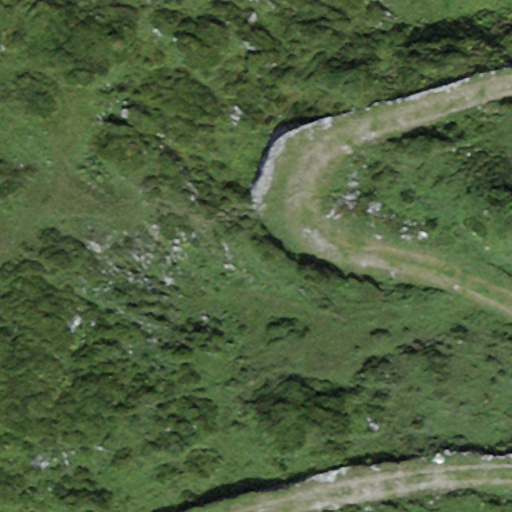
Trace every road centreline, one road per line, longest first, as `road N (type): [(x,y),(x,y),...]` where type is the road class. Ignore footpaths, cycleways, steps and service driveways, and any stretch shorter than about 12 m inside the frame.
road 1 (track): [(511,94),(340,143),(308,162),(293,183),(294,211),(308,233),(467,282),(511,306)]
road 2 (track): [(511,474),(405,476),(269,511)]
